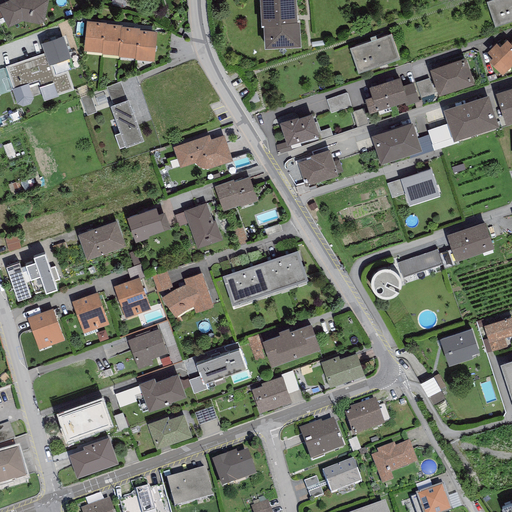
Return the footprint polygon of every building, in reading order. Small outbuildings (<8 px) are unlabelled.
[(47,0),(0,0),(0,8),(7,25),(23,17),(39,21),(44,18),(47,0)] [(260,0),(261,20),(264,20),(265,43),(300,42),(299,17),(297,17),(296,0),(260,0)] [(511,0),(486,0),(494,24),(511,18),(511,0)] [(105,20),(86,18),(83,48),(102,50),(104,20),(105,20)] [(121,22),(104,20),(102,50),(101,51),(118,52),(121,23),(121,22)] [(139,25),(121,23),(118,52),(118,54),(135,55),(137,36),(138,36),(139,27),(139,25)] [(157,28),(139,27),(138,36),(137,36),(135,55),(135,57),(154,58),(157,28)] [(371,38),(349,45),(357,70),(400,57),(391,31),(376,36),(371,38)] [(63,32),(41,40),(45,51),(49,62),(51,61),(71,54),(63,32)] [(500,44),(496,40),(488,49),(493,54),(489,57),(503,71),(511,62),(511,40),(508,36),(500,44)] [(45,51),(5,65),(13,87),(12,87),(17,102),(23,104),(30,101),(33,96),(42,93),(44,99),(74,89),(68,69),(55,72),(51,61),(49,62),(45,51)] [(465,54),(430,66),(439,93),(474,81),(465,54)] [(408,98),(404,83),(401,74),(369,83),(372,93),(365,95),(369,110),(404,99),(408,98)] [(432,76),(419,81),(423,96),(437,92),(432,76)] [(408,98),(404,99),(405,103),(419,99),(413,80),(404,83),(408,98)] [(511,84),(495,90),(506,122),(511,119),(511,84)] [(329,98),(334,111),(354,104),(349,91),(329,98)] [(489,92),(443,107),(453,138),(499,123),(489,92)] [(92,93),(83,96),(90,114),(99,110),(92,93)] [(119,145),(125,142),(125,144),(143,137),(128,96),(111,103),(120,129),(114,131),(119,145)] [(366,107),(355,111),(359,123),(370,120),(366,107)] [(298,114),(298,113),(279,119),(286,141),(287,143),(289,142),(320,132),(312,110),(298,114)] [(413,119),(372,132),(381,160),(422,146),(413,119)] [(210,132),(173,144),(181,166),(196,162),(197,164),(199,165),(202,167),(206,167),(210,167),(217,165),(233,159),(224,133),(211,137),(210,132)] [(289,142),(287,143),(286,141),(276,144),(277,154),(292,149),(289,142)] [(330,146),(310,153),(311,156),(297,160),(305,183),(338,172),(343,170),(339,158),(334,159),(330,146)] [(430,165),(400,175),(401,177),(406,191),(409,202),(439,192),(430,165)] [(235,180),(215,187),(216,188),(224,212),(241,207),(241,208),(259,202),(251,177),(235,183),(235,180)] [(406,191),(401,177),(387,182),(391,196),(406,191)] [(184,208),(197,247),(223,238),(216,218),(213,219),(206,200),(184,208)] [(157,207),(127,218),(136,243),(149,238),(149,236),(170,228),(165,212),(159,214),(157,207)] [(485,219),(447,232),(456,258),(494,245),(485,219)] [(117,221),(78,235),(87,261),(126,247),(117,221)] [(281,253),(291,284),(308,278),(298,247),(281,253)] [(438,247),(398,261),(403,276),(443,262),(438,247)] [(35,258),(25,261),(26,263),(31,279),(35,291),(57,284),(45,249),(33,253),(35,258)] [(291,284),(281,253),(261,259),(271,290),(291,284)] [(271,290),(261,259),(243,265),(253,296),(271,290)] [(31,293),(27,281),(31,279),(26,263),(21,265),(19,260),(6,264),(18,298),(31,293)] [(378,265),(374,269),(372,273),(371,277),(371,282),(373,287),(377,290),(381,292),(386,293),(391,292),(395,290),(399,286),(400,281),(401,276),(399,271),(396,267),(392,264),(387,263),(382,264),(378,265)] [(253,296),(243,265),(222,272),(232,303),(253,296)] [(165,292),(161,296),(175,317),(180,312),(186,309),(190,306),(193,306),(195,311),(214,305),(209,291),(201,270),(184,277),(185,283),(179,285),(175,287),(169,290),(165,292)] [(139,275),(114,284),(125,317),(151,308),(139,275)] [(97,290),(72,299),(84,332),(109,323),(97,290)] [(53,306),(27,315),(39,348),(64,339),(53,306)] [(511,313),(484,323),(492,349),(507,345),(505,335),(511,332),(511,313)] [(280,331),(262,337),(271,363),(321,347),(311,319),(290,326),(289,324),(279,328),(280,331)] [(472,325),(439,335),(448,362),(473,354),(471,351),(480,348),(472,325)] [(159,329),(128,340),(139,370),(154,364),(152,359),(168,353),(159,329)] [(239,349),(196,365),(202,384),(246,368),(239,349)] [(338,353),(321,360),(330,385),(364,373),(356,351),(339,357),(338,353)] [(511,356),(502,360),(511,392),(511,356)] [(435,403),(448,397),(443,388),(448,385),(441,372),(424,381),(435,403)] [(282,373),(262,381),(262,383),(251,387),(260,411),(292,400),(282,373)] [(155,379),(139,384),(149,413),(168,406),(167,405),(186,398),(178,374),(156,382),(155,379)] [(375,398),(350,407),(351,410),(345,413),(353,435),(385,424),(375,398)] [(73,416),(62,420),(68,438),(90,430),(90,429),(108,423),(100,401),(72,411),(73,416)] [(216,405),(198,410),(201,422),(219,417),(216,405)] [(127,412),(118,414),(121,428),(130,427),(127,412)] [(168,414),(148,421),(156,447),(192,435),(184,412),(169,417),(168,414)] [(321,420),(299,428),(311,459),(344,446),(333,418),(322,422),(321,420)] [(0,440),(9,438),(10,440),(18,437),(12,422),(0,425),(0,440)] [(109,435),(83,444),(84,447),(69,452),(77,475),(118,460),(109,435)] [(394,442),(376,449),(378,453),(371,455),(382,483),(393,479),(390,472),(417,462),(409,441),(396,446),(394,442)] [(18,449),(0,454),(0,485),(26,478),(18,449)] [(236,450),(212,459),(222,487),(256,474),(247,450),(237,454),(236,450)] [(322,471),(331,493),(362,481),(353,459),(322,471)] [(205,468),(167,478),(174,506),(213,495),(205,468)] [(314,498),(326,493),(319,475),(307,480),(314,498)] [(442,483),(415,493),(422,511),(446,511),(452,510),(442,483)] [(157,511),(150,484),(134,488),(139,511),(157,511)] [(109,498),(81,508),(82,511),(111,511),(112,511),(114,511),(109,498)] [(251,506),(253,511),(272,511),(268,500),(251,506)] [(511,511),(511,501),(502,506),(504,511),(511,511)] [(388,511),(384,502),(358,511),(388,511)]
